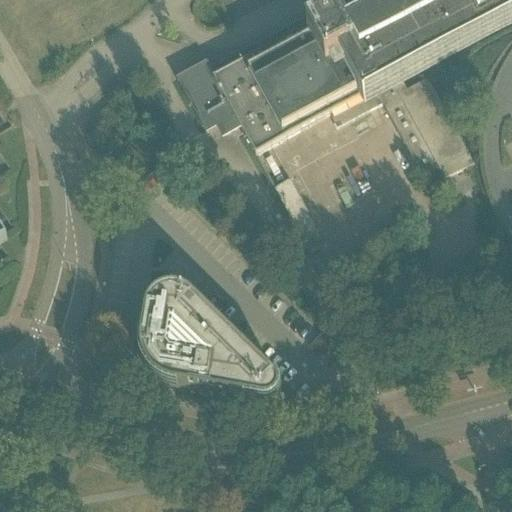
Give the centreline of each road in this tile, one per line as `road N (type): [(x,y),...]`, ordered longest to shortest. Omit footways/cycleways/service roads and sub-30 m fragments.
road 1 (tertiary): [(29,396),(170,445),(248,455),(353,444),(476,413)]
road 2 (residential): [(73,230),(48,128),(0,43)]
road 3 (residential): [(29,396),(69,331),(82,263),(73,230)]
road 4 (residential): [(73,230),(36,335),(29,396)]
